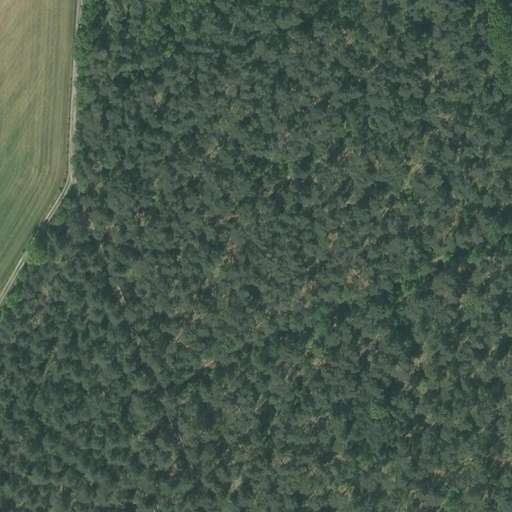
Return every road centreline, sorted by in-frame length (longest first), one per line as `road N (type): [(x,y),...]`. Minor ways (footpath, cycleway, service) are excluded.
road 1 (track): [(68,178),(80,0)]
road 2 (track): [(68,178),(0,295)]
